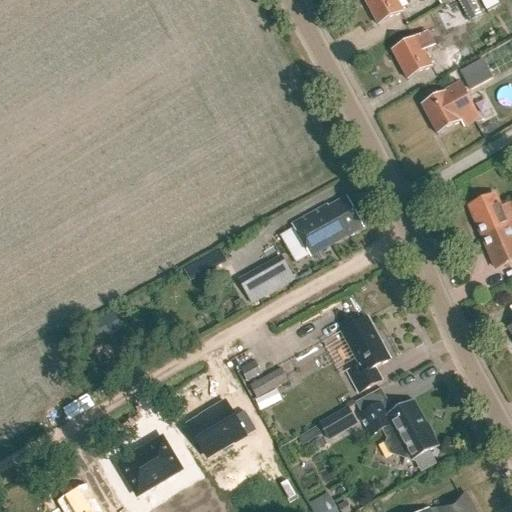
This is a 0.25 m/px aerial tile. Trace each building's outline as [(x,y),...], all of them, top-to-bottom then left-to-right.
[(363,0),(379,27),(403,15),(395,0),(363,0)] [(472,21),(479,18),(482,17),(482,16),(474,0),(463,0),(458,2),(467,23),(472,21)] [(496,0),(479,0),(487,14),(500,7),(496,1),(496,0)] [(435,48),(427,33),(392,52),(408,83),(433,69),(424,53),(435,48)] [(460,74),(470,92),(493,80),(483,61),(460,74)] [(448,93),(422,107),(438,137),(461,124),(464,129),(480,120),(461,84),(447,92),(448,93)] [(483,240),(511,227),(511,205),(501,211),(495,198),(470,209),(483,240)] [(361,225),(347,199),(328,210),(327,208),(294,226),(311,258),(353,235),(351,230),(361,225)] [(511,227),(483,240),(496,271),(511,264),(511,227)] [(268,265),(259,270),(260,272),(272,294),(295,282),(281,257),(279,259),(268,265)] [(347,373),(352,382),(360,395),(382,383),(375,370),(391,361),(368,320),(341,334),(359,366),(347,373)] [(256,363),(241,371),(248,384),(263,375),(256,363)] [(288,383),(282,371),(250,388),(256,400),(288,383)] [(186,427),(203,455),(240,433),(242,437),(253,430),(242,411),(230,417),(221,402),(207,410),(209,414),(186,427)] [(364,415),(360,417),(371,438),(386,429),(390,436),(388,443),(395,456),(405,459),(405,461),(406,461),(412,463),(439,449),(432,437),(414,403),(388,417),(382,405),(364,415)] [(330,443),(358,427),(348,409),(319,425),(330,443)] [(299,440),(303,447),(321,436),(317,430),(299,440)] [(162,441),(119,466),(138,497),(181,472),(162,441)] [(236,459),(248,481),(269,470),(257,448),(236,459)] [(109,511),(93,484),(62,502),(68,511),(109,511)] [(475,511),(471,505),(472,505),(466,494),(432,511),(431,511),(430,509),(424,511),(475,511)] [(351,511),(346,502),(337,507),(340,511),(351,511)]
